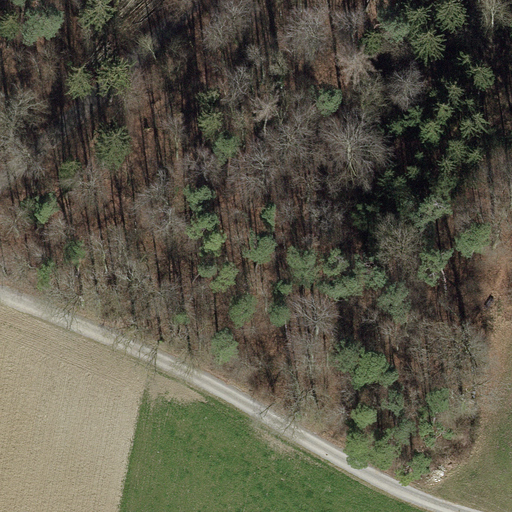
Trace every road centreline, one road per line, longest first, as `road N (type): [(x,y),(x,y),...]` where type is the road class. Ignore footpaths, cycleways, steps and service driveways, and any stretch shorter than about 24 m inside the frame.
road 1 (track): [(458,511),(402,496),(196,373),(0,293)]
road 2 (track): [(0,183),(200,0)]
